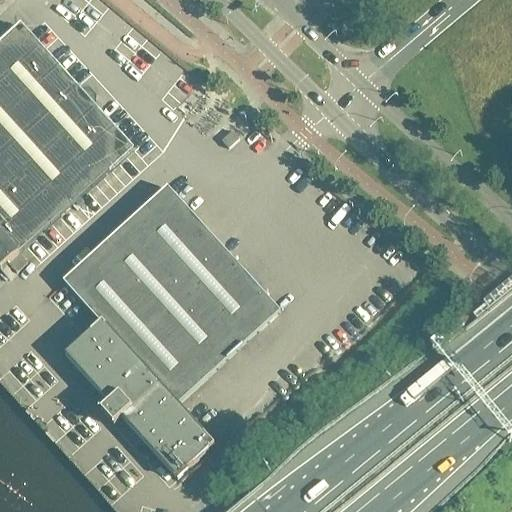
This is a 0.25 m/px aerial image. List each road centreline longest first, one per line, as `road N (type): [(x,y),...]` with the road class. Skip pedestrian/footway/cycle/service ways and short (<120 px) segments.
road 1 (motorway): [(511,324),(286,511)]
road 2 (secondary): [(330,111),(511,271)]
road 3 (secondary): [(511,214),(360,84)]
road 4 (motorway): [(376,511),(511,400)]
road 5 (secondary): [(217,0),(330,111)]
road 6 (motorway): [(461,0),(360,84)]
